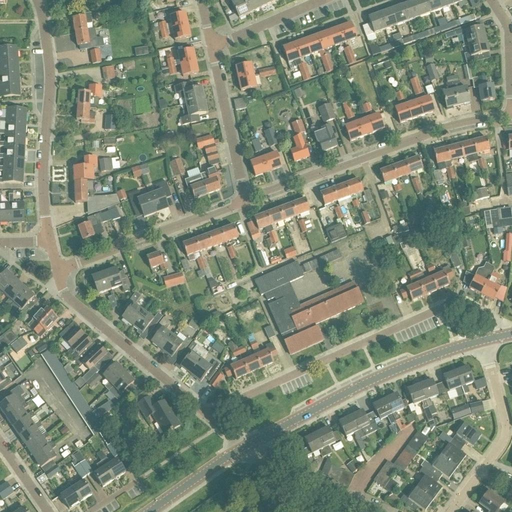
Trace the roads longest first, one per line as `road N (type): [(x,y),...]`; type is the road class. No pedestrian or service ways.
road 1 (residential): [(503,335),(449,306),(206,415)]
road 2 (residential): [(244,201),(434,132),(510,118)]
road 3 (tertiary): [(243,448),(369,381),(482,340)]
road 4 (residential): [(49,241),(41,195),(50,73),(35,0)]
road 5 (residential): [(206,415),(71,302),(57,271)]
road 6 (residential): [(57,271),(244,201)]
road 7 (residential): [(450,511),(495,458),(505,431),(482,340)]
road 8 (residential): [(244,201),(214,48)]
road 9 (residential): [(379,511),(243,448)]
road 10 (residential): [(214,48),(329,0)]
road 11 (residential): [(510,118),(507,26),(490,0)]
